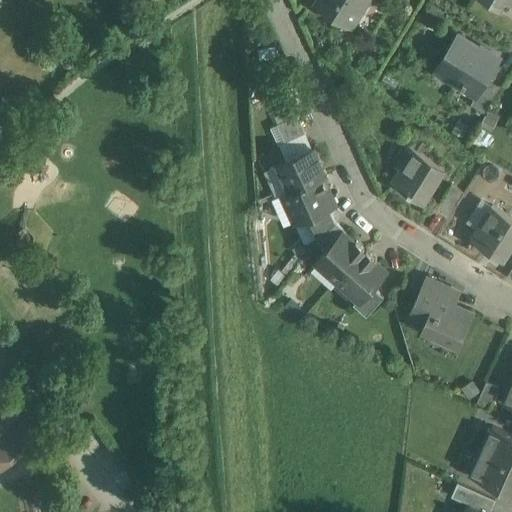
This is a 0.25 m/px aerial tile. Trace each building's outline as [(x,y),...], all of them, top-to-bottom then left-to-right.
[(319,0),(316,5),(350,25),(365,0),(319,0)] [(500,60),(457,34),(435,69),(476,95),(478,96),(488,79),(500,60)] [(488,79),(478,96),(476,95),(471,104),(484,112),(500,86),(488,79)] [(297,115),(277,124),(286,142),(306,133),(297,115)] [(328,175),(315,147),(278,164),(290,190),(290,191),(323,176),(324,177),(328,175)] [(445,167),(415,148),(394,181),(408,190),(408,191),(420,199),(428,185),(432,187),(445,167)] [(323,176),(290,191),(290,190),(283,194),(296,221),(307,216),(329,206),(336,203),(324,177),(323,176)] [(452,184),(437,207),(449,215),(464,192),(452,184)] [(511,239),(511,216),(494,205),(473,236),(488,246),(487,247),(501,257),(511,239)] [(329,206),(307,216),(319,241),(336,221),(329,206)] [(347,231),(336,221),(319,241),(328,249),(344,232),(345,233),(347,231)] [(345,233),(344,232),(328,249),(317,262),(338,281),(367,249),(356,240),(355,242),(345,233)] [(377,258),(367,249),(338,281),(358,299),(359,300),(372,286),(386,270),(375,261),(377,258)] [(447,285),(427,276),(421,289),(441,298),(447,285)] [(372,286),(359,300),(358,299),(354,304),(367,316),(384,296),(372,286)] [(441,298),(421,289),(408,318),(461,341),(474,313),(441,298)] [(487,381),(477,403),(489,408),(499,387),(487,381)] [(511,381),(503,402),(511,405),(511,381)] [(0,466),(15,450),(28,449),(41,435),(18,414),(21,410),(0,391),(0,466)] [(511,433),(492,425),(470,474),(511,493),(511,433)] [(489,496),(458,482),(452,496),(470,503),(483,508),(489,496)] [(491,511),(483,508),(470,503),(466,511),(491,511)]
